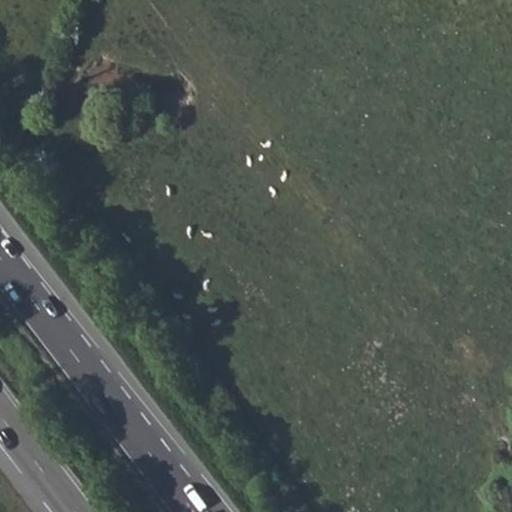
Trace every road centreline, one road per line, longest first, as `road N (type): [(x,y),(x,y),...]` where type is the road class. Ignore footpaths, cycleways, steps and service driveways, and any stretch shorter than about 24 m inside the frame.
road 1 (trunk): [(193,511),(0,256)]
road 2 (trunk): [(0,414),(74,511)]
